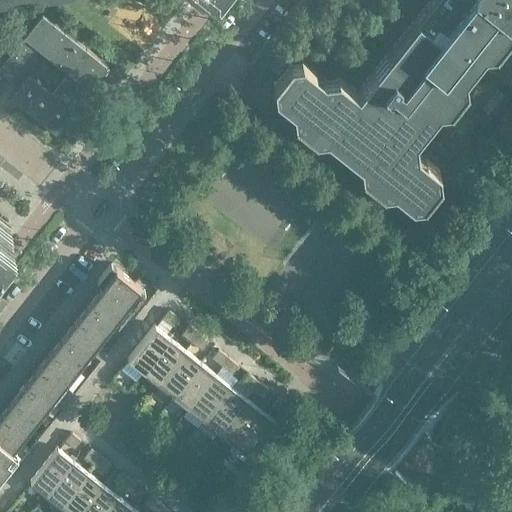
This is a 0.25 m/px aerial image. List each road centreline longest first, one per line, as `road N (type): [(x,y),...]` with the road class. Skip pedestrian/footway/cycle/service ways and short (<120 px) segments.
road 1 (residential): [(97,211),(260,0)]
road 2 (tertiary): [(351,475),(511,273)]
road 3 (residential): [(0,335),(97,211)]
